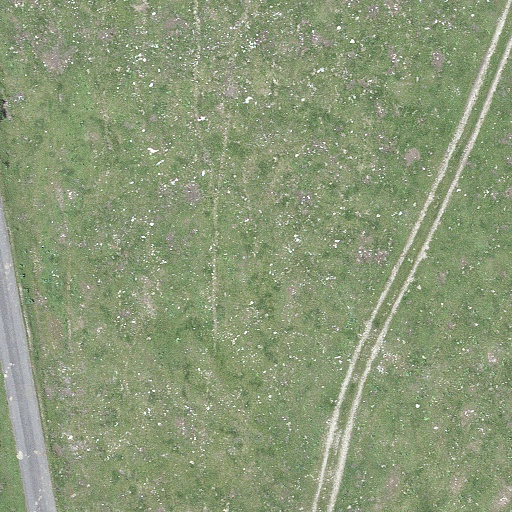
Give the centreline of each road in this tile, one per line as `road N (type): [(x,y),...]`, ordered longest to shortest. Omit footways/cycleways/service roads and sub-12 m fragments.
road 1 (track): [(323,511),(376,336),(468,146),(511,31)]
road 2 (track): [(0,260),(43,511)]
